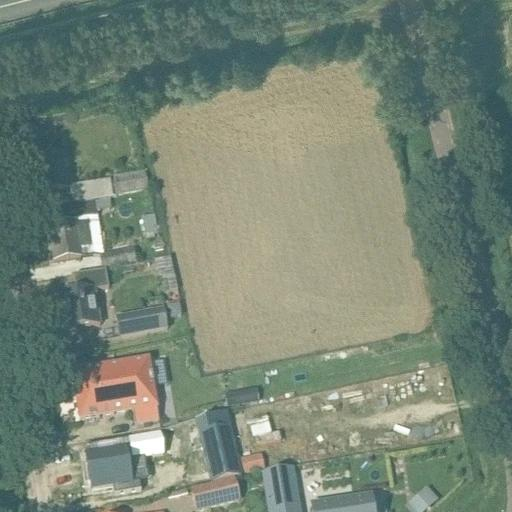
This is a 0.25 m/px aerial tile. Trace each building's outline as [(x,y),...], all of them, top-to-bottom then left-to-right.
[(43,195),(70,191),(70,189),(64,155),(62,139),(35,143),(35,144),(39,143),(41,159),(38,159),(43,195)] [(110,182),(70,189),(70,191),(72,205),(113,198),(113,197),(148,191),(145,173),(109,179),(110,182)] [(142,220),(145,236),(146,240),(155,238),(155,234),(158,233),(154,217),(142,220)] [(93,256),(104,254),(98,220),(68,225),(48,228),(54,263),(81,259),(80,256),(93,255),(93,256)] [(164,251),(162,241),(152,243),(154,253),(164,251)] [(101,255),(103,269),(136,263),(133,250),(101,255)] [(177,291),(169,257),(153,261),(155,270),(158,273),(161,273),(165,293),(177,291)] [(106,271),(93,273),(74,276),(76,293),(58,296),(64,332),(100,327),(94,292),(109,290),(106,271)] [(181,318),(178,307),(167,309),(169,320),(181,318)] [(115,318),(119,339),(167,330),(163,309),(115,318)] [(149,361),(72,374),(80,421),(133,412),(135,426),(158,422),(159,422),(156,407),(153,389),(167,386),(163,363),(149,366),(149,361)] [(207,378),(209,403),(231,401),(230,376),(207,378)] [(257,392),(235,395),(236,407),(259,403),(257,392)] [(230,429),(199,437),(211,485),(242,478),(230,429)] [(89,456),(86,457),(91,492),(113,489),(114,496),(132,493),(127,462),(162,456),(159,434),(88,446),(89,456)] [(297,511),(292,468),(264,473),(269,511),(297,511)] [(234,483),(191,494),(195,511),(200,511),(239,503),(234,483)] [(425,489),(408,504),(416,511),(424,511),(436,501),(425,489)] [(372,511),(371,499),(312,508),(312,511),(372,511)]
